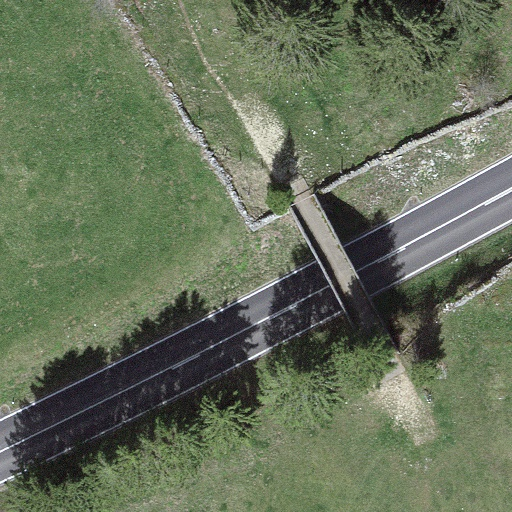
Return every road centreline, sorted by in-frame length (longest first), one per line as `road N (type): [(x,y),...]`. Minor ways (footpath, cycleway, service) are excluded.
road 1 (secondary): [(511,185),(267,328),(0,462)]
road 2 (track): [(425,442),(239,93)]
